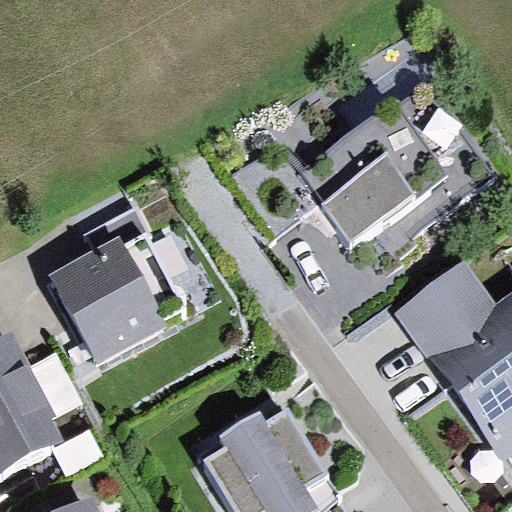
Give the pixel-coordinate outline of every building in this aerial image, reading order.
[(278,148),(229,183),(275,248),(267,255),(325,335),(435,257),(423,241),(502,185),(427,82),(297,175),(278,148)] [(102,249),(53,274),(102,367),(170,331),(165,323),(190,310),(151,235),(158,232),(142,202),(91,228),(102,249)] [(511,295),(498,306),(466,261),(396,311),(508,467),(511,464),(511,295)] [(0,483),(67,450),(55,427),(60,425),(19,344),(11,349),(0,327),(0,483)] [(266,429),(260,418),(217,445),(221,452),(202,463),(231,511),(328,511),(345,502),(291,414),(266,429)] [(98,511),(94,503),(75,511),(98,511)]
